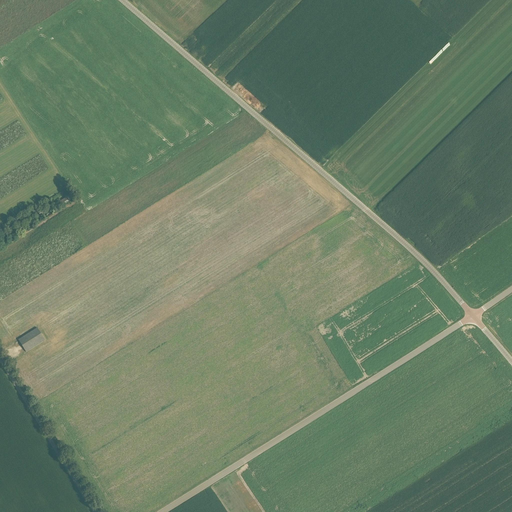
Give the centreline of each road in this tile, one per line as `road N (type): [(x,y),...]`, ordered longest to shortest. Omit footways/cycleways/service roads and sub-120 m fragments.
road 1 (unclassified): [(473,315),(400,239),(122,0)]
road 2 (unclassified): [(473,315),(162,511)]
road 3 (unclassified): [(94,511),(0,358)]
